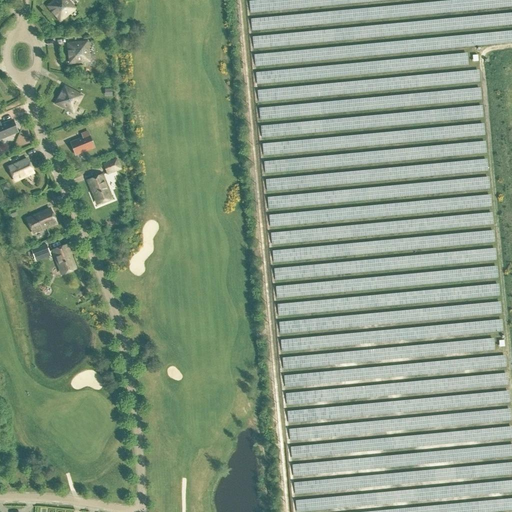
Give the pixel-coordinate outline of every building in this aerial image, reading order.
[(60,21),(74,9),(66,0),(55,0),(48,7),(60,21)] [(88,61),(86,43),(68,44),(70,63),(88,61)] [(81,96),(65,87),(56,103),(72,112),(81,96)] [(0,139),(17,132),(12,120),(1,125),(0,123),(0,139)] [(75,155),(94,147),(89,135),(87,132),(81,134),(82,138),(70,143),(75,155)] [(33,173),(27,159),(9,167),(15,181),(33,173)] [(119,168),(116,161),(104,165),(107,173),(119,168)] [(111,198),(102,175),(88,181),(97,204),(111,198)] [(81,182),(71,185),(80,211),(90,207),(86,196),(92,194),(89,185),(83,187),(81,182)] [(6,183),(0,186),(3,192),(9,189),(6,183)] [(15,208),(9,211),(12,218),(18,215),(15,208)] [(50,209),(27,219),(33,233),(56,223),(50,209)] [(61,274),(75,268),(66,245),(53,250),(61,274)] [(44,281),(52,279),(49,257),(40,258),(44,281)]
